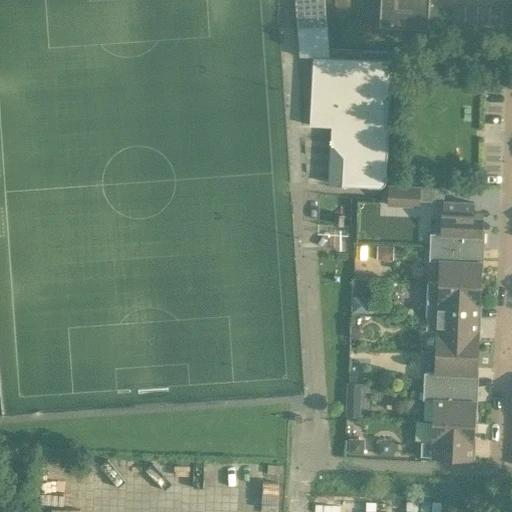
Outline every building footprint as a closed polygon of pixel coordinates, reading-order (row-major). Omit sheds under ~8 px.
[(295,0),(297,28),(298,28),(326,26),(324,0),(295,0)] [(380,0),(379,25),(428,28),(428,0),(380,0)] [(312,56),(308,125),(343,127),(341,185),(380,187),(384,183),(390,60),(312,56)] [(387,205),(419,206),(419,186),(387,185),(387,205)] [(430,233),(429,247),(478,249),(478,236),(482,236),(483,214),(473,213),(473,202),(443,201),(443,212),(442,212),(441,233),(430,233)] [(393,246),(376,246),(376,259),(393,260),(393,246)] [(439,261),(439,282),(480,284),(481,262),(477,261),(478,249),(429,247),(429,261),(439,261)] [(427,282),(427,303),(426,317),(475,319),(475,306),(479,306),(480,284),(439,282),(427,282)] [(350,312),(368,313),(368,296),(351,296),(350,312)] [(436,331),(436,351),(477,353),(478,331),(474,331),(475,319),(426,317),(426,330),(436,331)] [(349,339),(350,339),(359,339),(360,324),(350,324),(349,339)] [(424,372),(423,386),(472,388),(472,375),(476,375),(477,353),(436,351),(435,373),(424,372)] [(348,370),(348,381),(356,381),(356,370),(348,370)] [(346,383),(346,405),(360,406),(360,401),(360,384),(356,383),(348,383),(346,383)] [(433,400),(433,421),(474,423),(475,401),(471,400),(472,388),(423,386),(423,400),(433,400)] [(473,445),(474,423),(433,421),(432,442),(421,442),(420,456),(469,458),(469,445),(473,445)]
